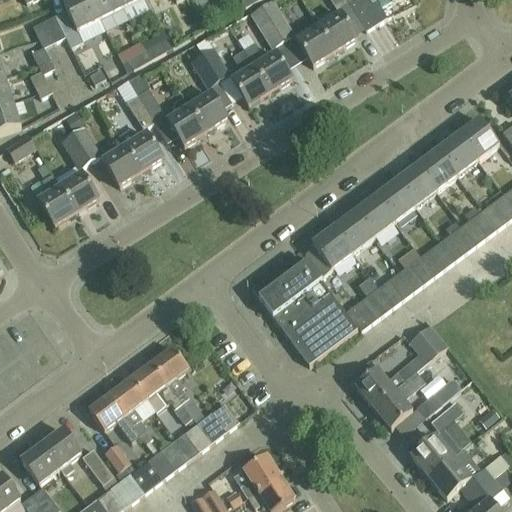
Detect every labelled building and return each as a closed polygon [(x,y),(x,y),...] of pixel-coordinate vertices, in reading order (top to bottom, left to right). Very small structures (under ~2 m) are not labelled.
[(22,0),(27,9),(45,0),(22,0)] [(56,22),(66,43),(71,54),(83,48),(78,38),(100,26),(87,0),(86,0),(64,11),(67,17),(56,22)] [(115,0),(87,0),(100,26),(123,15),(115,0)] [(144,0),(115,0),(123,15),(146,4),(144,0)] [(261,5),(258,0),(247,0),(240,4),(245,14),(261,5)] [(346,5),(342,0),(327,0),(337,16),(349,9),(346,5)] [(353,0),(346,5),(349,9),(366,37),(387,24),(382,14),(410,0),(353,0)] [(274,7),(263,14),(268,22),(285,49),(294,43),(296,42),(279,15),(274,7)] [(263,14),(252,20),(257,29),(274,56),(285,49),(268,22),(263,14)] [(319,33),(335,60),(358,46),(342,19),(319,33)] [(66,43),(56,22),(45,28),(55,49),(66,43)] [(55,49),(45,28),(33,33),(44,54),(55,49)] [(222,34),(223,46),(236,45),(236,33),(222,34)] [(319,33),(297,47),(307,63),(313,74),(335,60),(319,33)] [(91,71),(104,64),(96,47),(82,54),(91,71)] [(145,57),(150,67),(166,58),(161,48),(145,57)] [(255,50),(244,57),(255,73),(271,100),(293,86),(287,76),(277,60),(266,67),(255,50)] [(54,75),(44,54),(33,60),(42,78),(43,81),(54,75)] [(271,100),(255,73),(244,57),(233,64),(243,80),(232,87),(230,83),(231,82),(214,55),(203,62),(232,109),(242,102),(249,114),(271,100)] [(150,67),(145,57),(129,66),(134,76),(150,67)] [(212,99),(190,113),(206,140),(228,126),(222,115),(232,109),(203,62),(193,68),(209,95),(212,99)] [(113,83),(124,77),(119,67),(108,73),(113,83)] [(95,93),(106,86),(101,77),(89,83),(95,93)] [(43,81),(42,78),(30,83),(41,105),(52,99),(43,81)] [(0,112),(13,108),(5,84),(0,85),(0,112)] [(166,122),(150,95),(138,102),(155,129),(165,123),(166,122)] [(155,129),(138,102),(128,109),(144,136),(155,129)] [(168,127),(178,143),(184,154),(206,140),(190,113),(183,103),(172,110),(179,120),(168,127)] [(0,139),(21,133),(13,108),(0,112),(0,139)] [(73,136),(83,129),(77,119),(67,126),(73,136)] [(459,142),(478,167),(499,152),(480,126),(459,142)] [(511,152),(511,132),(503,139),(511,152)] [(85,135),(74,142),(91,169),(101,163),(85,135)] [(125,154),(142,180),(164,167),(148,140),(136,147),(129,136),(118,142),(123,149),(125,154)] [(91,169),(74,142),(63,149),(80,176),(91,169)] [(478,167),(459,142),(438,158),(457,183),(478,167)] [(14,169),(36,156),(29,143),(7,156),(14,169)] [(105,157),(103,161),(104,165),(105,166),(104,167),(120,194),(142,180),(125,154),(117,159),(116,157),(113,155),(109,154),(105,157)] [(457,183),(438,158),(417,173),(437,199),(457,183)] [(45,169),(37,174),(45,187),(53,182),(45,169)] [(417,173),(397,189),(416,214),(437,199),(417,173)] [(80,182),(61,194),(78,220),(100,206),(84,180),(80,182)] [(33,193),(32,196),(39,207),(55,234),(78,220),(61,194),(56,187),(53,182),(45,187),(42,189),(40,189),(33,193)] [(397,189),(375,204),(395,230),(416,214),(397,189)] [(511,195),(494,208),(508,228),(511,224),(511,195)] [(395,230),(375,204),(355,220),(374,245),(395,230)] [(494,208),(483,216),(497,236),(508,228),(494,208)] [(483,216),(473,224),(487,243),(497,236),(483,216)] [(374,245),(355,220),(334,235),(353,261),(374,245)] [(487,243),(473,224),(462,232),(477,251),(487,243)] [(462,232),(452,240),(466,259),(477,251),(462,232)] [(315,254),(305,262),(314,274),(322,284),(332,277),(353,261),(334,235),(313,251),(315,254)] [(466,259),(452,240),(441,247),(456,267),(466,259)] [(456,267),(441,247),(431,255),(445,275),(456,267)] [(431,255),(420,263),(435,283),(445,275),(431,255)] [(420,263),(410,271),(424,290),(435,283),(420,263)] [(253,296),(260,306),(310,372),(358,337),(306,268),(300,272),(294,264),(253,296)] [(424,290),(410,271),(400,279),(414,298),(424,290)] [(400,279),(389,286),(404,306),(414,298),(400,279)] [(404,306),(389,286),(379,294),(393,314),(404,306)] [(379,294),(368,302),(383,322),(393,314),(379,294)] [(383,322),(368,302),(358,310),(372,329),(383,322)] [(372,329),(358,310),(347,318),(361,338),(372,329)] [(373,415),(415,381),(447,355),(430,334),(410,350),(419,362),(387,388),(377,376),(355,393),(373,415)] [(199,349),(195,343),(189,347),(193,353),(199,349)] [(174,355),(153,371),(169,392),(182,410),(189,405),(183,396),(184,395),(177,386),(190,376),(174,355)] [(153,371),(132,387),(147,408),(156,419),(166,411),(170,408),(175,415),(182,410),(169,392),(153,371)] [(423,390),(415,381),(373,415),(391,437),(413,419),(402,407),(423,390)] [(132,387),(111,402),(141,442),(151,456),(154,453),(150,447),(152,445),(147,438),(148,437),(141,427),(142,426),(135,417),(147,408),(132,387)] [(425,424),(441,411),(433,401),(417,414),(425,424)] [(141,442),(111,402),(89,418),(105,439),(117,430),(131,449),(141,442)] [(454,428),(464,420),(455,409),(431,429),(440,440),(454,428)] [(182,410),(175,415),(186,431),(194,425),(192,424),(187,417),(182,410)] [(225,411),(212,421),(226,440),(239,430),(225,411)] [(485,435),(499,424),(492,415),(478,426),(485,435)] [(199,419),(192,424),(194,425),(194,426),(198,432),(205,427),(199,419)] [(205,427),(198,432),(213,451),(226,440),(212,421),(205,427)] [(213,451),(198,432),(186,441),(200,460),(213,451)] [(436,443),(411,464),(428,485),(454,465),(461,459),(464,456),(446,435),(440,440),(436,443)] [(63,436),(42,452),(60,477),(81,461),(63,436)] [(186,441),(181,444),(173,450),(188,469),(200,460),(186,441)] [(173,450),(161,460),(175,479),(188,469),(173,450)] [(60,477),(42,452),(21,467),(40,492),(60,477)] [(117,453),(106,461),(121,480),(118,482),(122,488),(130,483),(136,478),(131,472),(117,453)] [(454,465),(428,485),(446,507),(460,496),(468,507),(506,475),(507,474),(511,469),(511,464),(507,459),(500,465),(499,464),(481,478),(464,456),(461,459),(454,465)] [(111,497),(118,491),(93,458),(83,466),(108,499),(111,497)] [(161,460),(150,468),(164,487),(175,479),(161,460)] [(249,506),(281,485),(267,463),(244,478),(250,487),(240,494),(248,507),(249,506)] [(150,468),(140,475),(154,494),(164,487),(150,468)] [(136,478),(130,483),(144,502),(154,494),(140,475),(136,478)] [(472,511),(500,511),(508,506),(502,498),(500,496),(511,486),(511,483),(506,475),(468,507),(472,511)] [(0,483),(0,511),(12,511),(20,507),(1,482),(0,483)] [(122,488),(118,491),(111,497),(122,511),(130,511),(144,502),(130,483),(122,488)] [(286,511),(295,507),(281,485),(249,506),(252,511),(262,511),(265,510),(265,511),(286,511)] [(54,511),(42,495),(32,503),(38,511),(54,511)] [(122,511),(111,497),(108,499),(98,506),(102,511),(122,511)] [(224,511),(214,497),(203,504),(207,511),(224,511)] [(237,499),(228,505),(232,511),(237,511),(243,509),(237,499)] [(38,511),(32,503),(22,510),(22,511),(38,511)]
